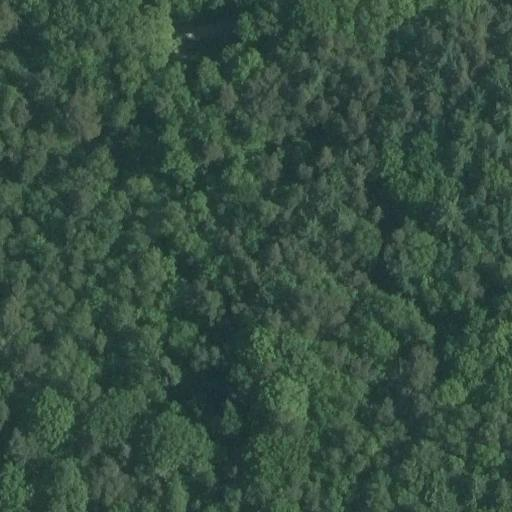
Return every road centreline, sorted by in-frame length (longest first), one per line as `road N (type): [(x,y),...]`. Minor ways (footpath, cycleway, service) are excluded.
road 1 (track): [(155,27),(343,0)]
road 2 (track): [(155,27),(0,53)]
